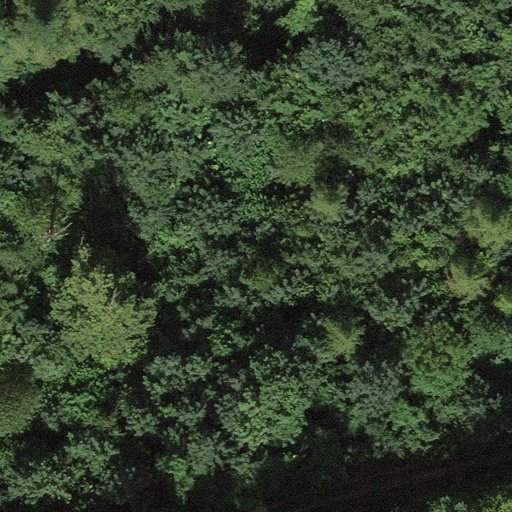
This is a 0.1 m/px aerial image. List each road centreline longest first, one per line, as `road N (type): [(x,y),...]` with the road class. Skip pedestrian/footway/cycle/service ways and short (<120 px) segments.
road 1 (track): [(511,427),(229,511)]
road 2 (track): [(243,0),(163,42),(0,100)]
